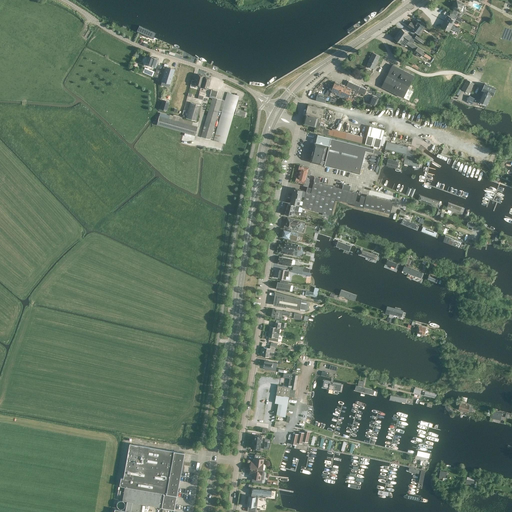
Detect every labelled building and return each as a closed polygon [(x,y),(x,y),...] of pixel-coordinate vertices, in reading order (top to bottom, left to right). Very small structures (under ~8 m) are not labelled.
[(461,12),(463,13),(464,13),(465,13),(466,11),(466,10),(465,10),(464,9),(466,6),(457,1),(456,4),(455,3),(452,8),(461,12)] [(461,22),(462,19),(451,13),(449,16),(448,16),(445,21),(452,25),(455,19),(461,22)] [(458,28),(452,25),(445,21),(442,27),(449,31),(450,28),(459,32),(460,29),(458,28)] [(424,27),(417,22),(416,24),(415,25),(411,22),(408,26),(412,29),(416,32),(419,34),(424,27)] [(139,27),(137,32),(146,36),(151,38),(153,33),(139,27)] [(398,34),(408,41),(411,37),(409,35),(409,34),(401,29),(398,34)] [(414,53),(420,57),(424,51),(411,42),(410,42),(408,41),(398,34),(395,39),(402,44),(405,46),(407,44),(415,50),(414,53)] [(422,45),(425,42),(417,36),(414,39),(422,45)] [(374,69),(376,65),(380,57),(373,53),(367,65),(374,69)] [(155,58),(149,56),(146,65),(149,66),(149,67),(149,68),(150,68),(151,68),(152,67),(155,68),(158,60),(158,58),(156,57),(155,58)] [(410,101),(414,92),(408,89),(414,76),(393,66),(382,87),(410,101)] [(165,67),(161,82),(162,82),(161,85),(167,87),(168,87),(169,84),(170,84),(174,70),(165,67)] [(152,76),(154,72),(145,68),(143,72),(152,76)] [(204,77),(204,76),(197,74),(195,81),(192,80),(190,86),(196,88),(196,85),(201,87),(203,77),(204,77)] [(207,89),(210,78),(204,77),(203,77),(201,87),(200,87),(207,89)] [(468,93),(474,84),(466,79),(461,89),(468,93)] [(367,90),(349,81),(346,87),(335,83),(331,92),(328,90),(326,95),(339,99),(340,97),(352,103),(354,99),(353,99),(356,91),(365,95),(367,90)] [(487,106),(491,96),(494,97),(497,90),(485,85),(482,92),(484,93),(480,103),(487,106)] [(224,144),(238,96),(228,93),(225,101),(212,97),(211,101),(201,137),(210,140),(218,111),(222,112),(214,140),(214,141),(224,144)] [(375,107),(379,98),(373,96),(369,104),(375,107)] [(383,107),(386,101),(381,98),(378,104),(383,107)] [(169,102),(163,100),(160,109),(166,110),(169,102)] [(196,121),(200,105),(190,102),(186,118),(196,121)] [(333,130),(329,130),(326,129),(327,127),(324,126),(325,119),(322,118),(324,109),(309,105),(304,123),(316,126),(314,132),(328,136),(328,134),(380,148),(385,130),(371,126),(367,138),(333,129),(333,130)] [(244,118),(245,114),(239,112),(240,111),(236,110),(234,116),(244,118)] [(195,135),(197,128),(159,117),(157,125),(195,135)] [(377,149),(320,135),(318,144),(315,143),(311,162),(360,174),(366,151),(382,155),(382,153),(377,149)] [(408,146),(388,141),(385,149),(406,154),(408,146)] [(389,159),(387,165),(388,166),(398,168),(399,161),(389,159)] [(405,159),(404,164),(416,167),(419,167),(420,163),(405,159)] [(311,175),(311,172),(308,171),(309,168),(300,165),(299,169),(301,170),(300,174),(307,176),(308,175),(311,175)] [(307,178),(307,176),(300,174),(299,178),(297,177),(296,181),(297,181),(297,182),(304,184),(304,185),(308,187),(303,206),(300,205),(304,190),(295,188),(293,197),(292,197),(291,203),(299,205),(299,207),(302,208),(303,207),(329,214),(332,215),(336,199),(355,204),(355,206),(364,208),(364,206),(391,213),(394,202),(367,195),(367,197),(361,196),(360,202),(356,201),(358,193),(315,181),(313,188),(309,187),(310,182),(309,181),(310,179),(307,178)] [(439,202),(420,195),(419,200),(437,206),(439,202)] [(462,208),(449,203),(447,209),(460,214),(462,208)] [(299,229),(301,222),(294,220),(294,219),(288,218),(286,224),(285,223),(284,228),(294,230),(295,228),(299,229)] [(419,225),(403,218),(401,223),(417,229),(419,225)] [(439,233),(423,226),(421,231),(438,237),(439,233)] [(301,237),(302,234),(284,229),(282,237),(287,238),(287,239),(297,241),(298,236),(301,237)] [(459,241),(444,235),(443,239),(458,245),(459,241)] [(352,246),(338,240),(336,246),(350,251),(352,246)] [(297,249),(298,244),(288,242),(287,245),(286,246),(282,245),(280,253),(293,255),(295,248),(297,249)] [(361,249),(360,254),(376,260),(378,255),(361,249)] [(292,266),(293,258),(279,256),(278,264),(292,266)] [(388,260),(386,264),(396,268),(398,264),(388,260)] [(421,272),(406,266),(404,270),(419,276),(421,272)] [(289,276),(290,270),(280,269),(278,278),(286,279),(287,275),(289,276)] [(278,282),(277,289),(290,291),(291,284),(289,284),(289,282),(283,281),(282,283),(278,282)] [(339,289),(323,284),(321,290),(331,293),(334,294),(337,295),(339,289)] [(309,304),(306,303),(307,301),(276,292),(274,304),(286,307),(287,306),(300,308),(308,309),(309,304)] [(402,318),(403,310),(388,306),(386,313),(402,318)] [(276,317),(275,319),(281,320),(282,314),(290,316),(290,312),(273,309),(272,313),(271,313),(271,316),(272,316),(276,317)] [(280,333),(281,323),(276,322),(275,327),(270,326),(269,331),(280,333)] [(425,335),(427,328),(420,326),(418,333),(425,335)] [(279,338),(280,333),(269,331),(268,336),(269,337),(269,340),(272,340),(273,337),(279,338)] [(276,347),(277,345),(276,345),(276,344),(271,343),(271,346),(270,349),(264,347),(263,356),(269,357),(270,352),(274,353),(275,347),(276,347)] [(297,384),(298,375),(284,373),(284,377),(290,378),(289,383),(297,384)] [(325,381),(324,381),(323,387),(341,391),(342,384),(325,381)] [(294,397),(297,384),(289,383),(288,387),(278,386),(275,403),(279,404),(276,416),(286,417),(289,396),(294,397)] [(375,390),(356,386),(355,390),(374,394),(375,390)] [(472,413),(473,408),(470,407),(470,406),(460,404),(459,410),(469,412),(472,413)] [(308,442),(310,432),(305,431),(305,433),(299,432),(299,435),(293,433),(291,443),(296,445),(297,442),(302,443),(303,441),(308,442)] [(125,487),(176,496),(184,454),(129,444),(123,478),(121,478),(119,486),(125,487)] [(264,470),(262,469),(263,459),(261,459),(261,455),(255,454),(254,462),(251,462),(250,464),(250,465),(250,466),(250,467),(250,468),(249,469),(249,470),(249,471),(249,474),(252,474),(251,478),(252,478),(251,482),(261,483),(262,479),(263,480),(264,470)] [(138,511),(140,504),(174,510),(176,496),(125,487),(122,501),(127,501),(125,511),(114,509),(113,511),(138,511)] [(271,497),(272,491),(252,488),(251,496),(248,496),(247,506),(249,507),(248,511),(253,511),(256,511),(258,497),(266,498),(266,496),(271,497)]
